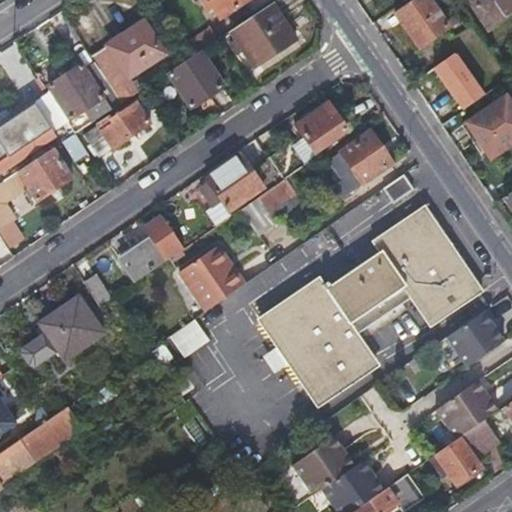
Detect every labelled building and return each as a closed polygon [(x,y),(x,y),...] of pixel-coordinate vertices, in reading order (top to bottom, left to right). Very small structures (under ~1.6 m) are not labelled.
[(251,0),(196,0),(205,14),(210,11),(218,22),(251,0)] [(437,3),(435,0),(416,0),(396,14),(419,48),(449,27),(434,5),(437,3)] [(511,11),(511,0),(469,0),(489,27),(511,11)] [(297,39),(273,3),(229,32),(254,68),(297,39)] [(125,80),(163,55),(158,48),(178,35),(162,9),(104,48),(125,80)] [(184,43),(192,56),(217,40),(208,27),(184,43)] [(163,55),(172,70),(192,56),(184,43),(178,35),(158,48),(163,55)] [(223,87),(201,54),(169,76),(190,108),(223,87)] [(66,123),(74,134),(83,128),(79,121),(88,115),(85,110),(103,98),(80,64),(47,86),(70,121),(66,123)] [(437,92),(455,117),(481,98),(463,73),(437,92)] [(62,116),(48,95),(24,111),(26,115),(0,132),(0,156),(13,147),(17,152),(24,147),(21,143),(33,136),(36,140),(40,136),(38,132),(62,116)] [(511,143),(511,105),(506,96),(468,123),(491,157),(511,143)] [(314,159),(317,157),(314,152),(347,130),(331,105),(297,128),(300,133),(269,153),(285,179),(296,172),(314,159)] [(149,125),(137,108),(113,124),(108,117),(94,127),(95,127),(81,137),(97,160),(149,125)] [(363,184),(393,164),(371,132),(342,152),(363,184)] [(0,171),(0,176),(3,181),(17,171),(49,150),(43,142),(0,171)] [(49,150),(17,171),(36,200),(70,178),(51,149),(49,150)] [(265,193),(283,181),(268,159),(250,171),(240,156),(207,179),(213,188),(209,192),(215,201),(219,199),(228,211),(262,188),(265,193)] [(326,176),(314,159),(296,172),(307,189),(326,176)] [(307,189),(296,172),(285,179),(295,195),(297,198),(308,191),(307,189)] [(412,192),(402,178),(384,192),(393,205),(412,192)] [(295,195),(285,179),(283,181),(265,193),(259,197),(270,212),(295,195)] [(430,325),(480,290),(423,207),(372,242),(378,251),(323,289),(317,279),(258,320),(317,405),(376,364),(356,335),(410,296),(430,325)] [(183,249),(162,218),(146,228),(152,239),(120,259),(135,282),(183,249)] [(131,247),(150,238),(144,226),(125,236),(131,247)] [(179,276),(203,312),(241,286),(217,251),(179,276)] [(87,281),(101,303),(112,296),(99,274),(87,281)] [(63,360),(103,333),(78,297),(39,323),(63,360)] [(488,323),(481,313),(478,315),(485,325),(488,323)] [(464,369),(501,343),(488,323),(485,325),(478,315),(444,338),(464,369)] [(171,336),(185,357),(212,340),(197,318),(171,336)] [(207,345),(187,358),(204,385),(224,372),(207,345)] [(481,394),(474,383),(471,385),(478,396),(481,394)] [(446,432),(488,404),(481,394),(478,396),(471,385),(432,411),(446,432)] [(0,433),(15,423),(0,400),(0,433)] [(511,400),(501,408),(511,423),(511,400)] [(494,413),(488,404),(446,432),(453,442),(483,421),(494,413)] [(0,487),(2,486),(0,483),(0,482),(79,428),(66,407),(50,418),(26,434),(0,451),(0,487)] [(473,461),(499,443),(483,421),(453,442),(433,455),(454,486),(478,469),(473,461)] [(309,496),(317,490),(347,469),(341,460),(344,458),(330,438),(289,467),(309,496)] [(350,467),(344,458),(341,460),(347,469),(350,467)] [(362,475),(366,473),(358,461),(355,463),(362,475)] [(317,490),(332,511),(351,511),(364,503),(380,492),(366,473),(362,475),(355,463),(350,467),(347,469),(317,490)] [(416,492),(418,491),(406,474),(380,492),(364,503),(351,511),(391,511),(396,509),(398,511),(405,511),(422,500),(416,492)] [(12,511),(23,511),(33,505),(26,496),(10,507),(12,511)]
